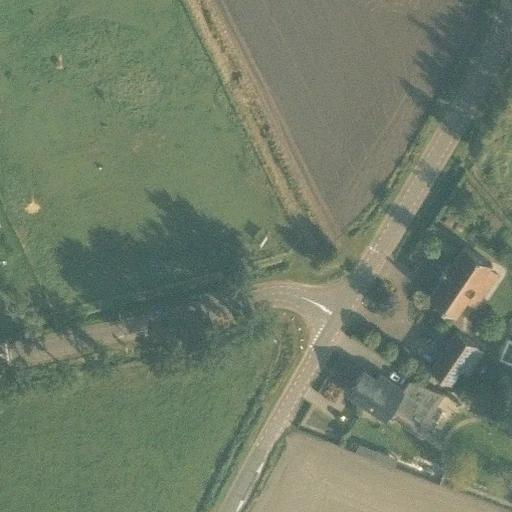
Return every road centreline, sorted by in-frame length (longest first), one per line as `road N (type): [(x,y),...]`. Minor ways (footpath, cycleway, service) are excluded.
road 1 (tertiary): [(0,353),(274,293),(315,302),(336,318)]
road 2 (tertiary): [(336,318),(449,154),(511,18)]
road 3 (tertiary): [(229,511),(336,318)]
